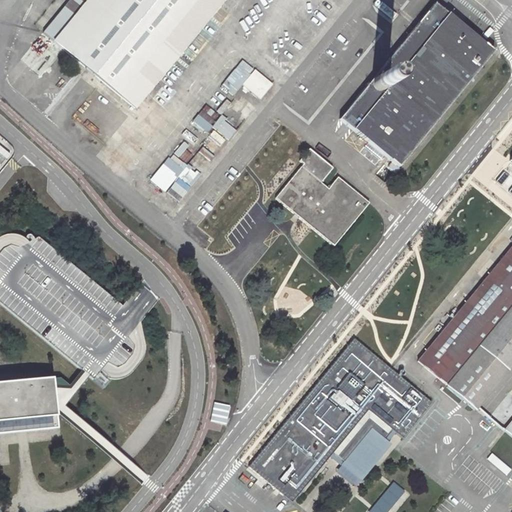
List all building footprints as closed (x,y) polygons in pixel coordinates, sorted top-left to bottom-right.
[(53,41),(87,0),(69,0),(43,33),(53,41)] [(87,0),(53,41),(63,49),(135,108),(159,79),(224,0),(87,0)] [(399,167),(493,51),(487,46),(435,4),(434,3),(420,20),(393,53),(406,64),(353,130),(379,151),(399,167)] [(353,130),(406,64),(393,53),(339,119),(353,130)] [(225,80),(237,90),(242,85),(259,100),(271,86),(242,60),(225,80)] [(0,156),(5,161),(13,152),(0,140),(0,156)] [(298,217),(334,246),(369,203),(337,177),(328,188),(321,182),(333,168),(309,149),(299,161),(303,164),(275,198),(295,214),(298,217)] [(175,177),(177,179),(169,188),(180,198),(199,176),(186,165),(175,177)] [(511,305),(511,245),(417,361),(446,386),(511,305)] [(511,305),(446,386),(447,386),(446,387),(474,410),(511,364),(511,305)] [(131,371),(144,356),(140,323),(130,330),(126,327),(119,316),(109,322),(110,329),(105,325),(97,334),(96,335),(89,325),(81,326),(81,321),(70,313),(65,316),(50,318),(50,321),(39,322),(43,327),(27,329),(98,386),(105,385),(98,380),(97,372),(104,371),(116,381),(131,371)] [(282,424),(248,467),(291,502),(331,454),(343,463),(341,465),(359,480),(389,443),(383,438),(391,429),(402,439),(432,403),(353,338),(286,420),(282,424)] [(55,372),(0,376),(0,433),(60,429),(55,372)] [(226,423),(227,405),(212,404),(210,422),(226,423)] [(393,483),(367,511),(387,511),(404,493),(393,483)]
